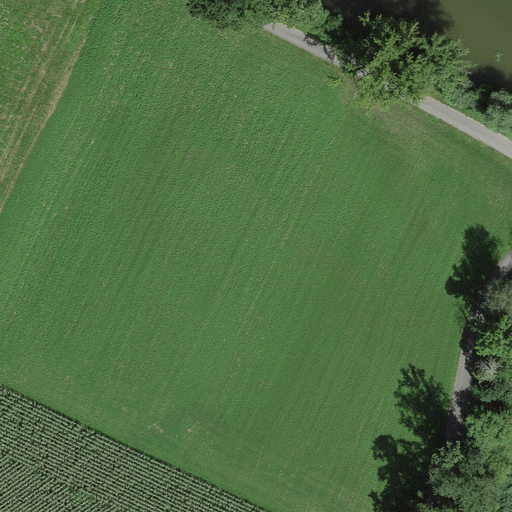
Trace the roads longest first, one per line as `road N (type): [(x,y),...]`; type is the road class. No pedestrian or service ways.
road 1 (track): [(222,0),(511,148)]
road 2 (track): [(511,262),(479,317),(428,511)]
